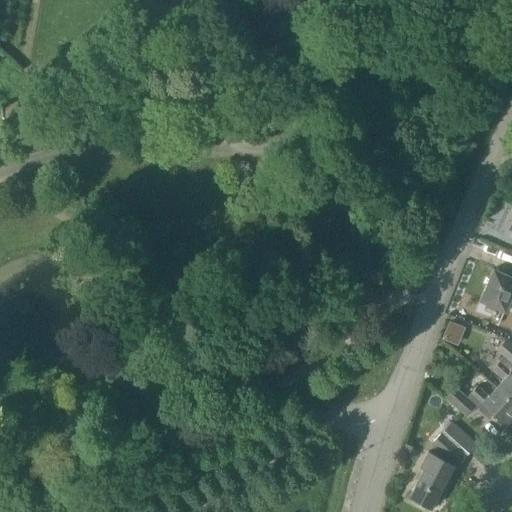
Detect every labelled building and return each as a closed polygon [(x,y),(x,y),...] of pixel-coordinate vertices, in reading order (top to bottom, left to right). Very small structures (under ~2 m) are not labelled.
[(511,215),(506,212),(496,233),(509,245),(511,241),(511,215)] [(511,276),(494,268),(480,298),(505,309),(509,299),(511,300),(511,276)] [(497,387),(511,400),(511,343),(506,339),(497,349),(504,355),(493,367),(505,378),(497,387)] [(511,416),(511,400),(497,387),(488,396),(477,386),(467,397),(455,386),(445,397),(464,415),(474,404),(489,417),(493,413),(505,424),(511,416)] [(432,443),(457,466),(466,455),(441,432),(432,443)] [(453,463),(428,450),(419,466),(424,469),(410,496),(431,507),(438,493),(443,496),(451,480),(446,477),(453,463)]
